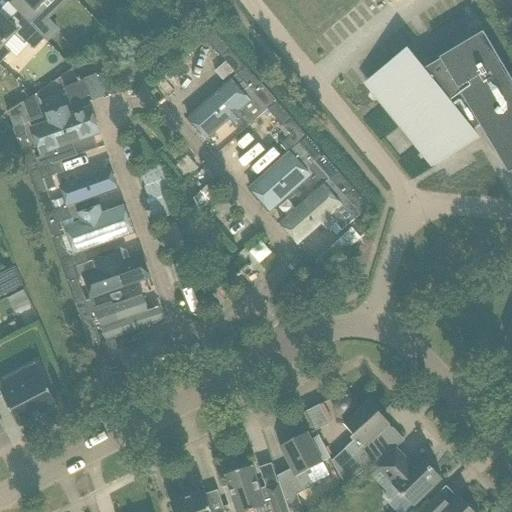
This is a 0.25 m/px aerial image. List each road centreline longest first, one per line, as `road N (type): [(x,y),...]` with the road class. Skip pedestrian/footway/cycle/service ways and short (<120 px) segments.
road 1 (residential): [(250,301),(283,268),(283,244),(151,97),(119,108),(110,119),(113,132),(179,319),(189,336),(207,336)]
road 2 (unclassified): [(0,495),(285,352)]
road 3 (residential): [(414,205),(248,0)]
road 4 (unclassified): [(374,325),(418,350),(511,447)]
road 5 (residential): [(374,325),(384,269),(414,205)]
